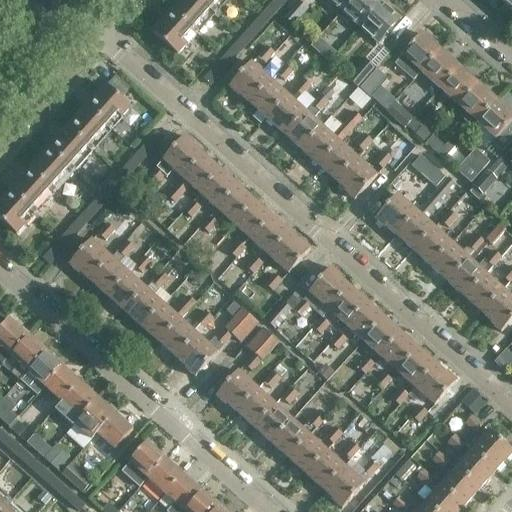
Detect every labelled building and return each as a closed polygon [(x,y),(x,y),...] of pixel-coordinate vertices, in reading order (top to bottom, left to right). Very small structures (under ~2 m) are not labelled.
[(178,56),(227,0),(182,0),(153,34),(178,56)] [(277,0),(206,79),(212,84),(287,0),(277,0)] [(328,0),(342,12),(344,10),(353,0),(328,0)] [(381,0),(353,0),(344,10),(361,26),(360,28),(381,4),(383,1),(381,0)] [(511,0),(500,0),(511,10),(511,0)] [(309,10),(299,1),(284,18),(294,27),(309,10)] [(400,21),(381,4),(360,28),(379,45),(400,21)] [(414,82),(421,74),(441,52),(422,35),(395,65),(414,82)] [(266,64),(275,54),(267,47),(258,58),(266,64)] [(459,69),(441,52),(421,74),(440,90),(459,69)] [(278,75),(286,82),(300,66),(292,59),(278,75)] [(365,61),(349,80),(370,98),(387,80),(365,61)] [(241,96),(250,104),(271,82),(252,65),(230,89),(240,98),(241,96)] [(478,85),(459,69),(440,90),(458,107),(478,85)] [(110,82),(131,106),(138,100),(117,76),(110,82)] [(303,79),(294,89),(303,97),(312,87),(303,79)] [(271,82),(250,104),(268,120),(288,98),(271,82)] [(477,124),(496,102),(478,85),(458,107),(468,116),(463,121),(472,129),(477,124)] [(0,220),(17,236),(95,148),(131,108),(106,87),(0,206),(0,220)] [(306,114),(285,136),(303,152),(324,130),(314,121),(330,103),(322,96),(306,114)] [(288,98),(268,120),(285,136),(306,114),(288,98)] [(511,122),(511,116),(496,102),(477,124),(496,141),(511,122)] [(396,103),(387,113),(405,129),(414,119),(396,103)] [(339,130),(347,137),(357,127),(349,119),(339,130)] [(414,119),(405,129),(405,130),(407,128),(425,144),(432,136),(414,120),(415,120),(414,119)] [(324,130),(303,152),(321,168),(341,146),(324,130)] [(157,134),(44,260),(50,265),(163,139),(157,134)] [(364,153),(374,142),(365,135),(356,145),(364,153)] [(432,136),(425,144),(444,160),(455,148),(449,143),(444,147),(432,136)] [(186,138),(165,162),(164,161),(148,180),(156,187),(165,177),(167,179),(175,171),(183,178),(203,156),(194,148),(195,147),(186,138)] [(341,146),(321,168),(338,184),(359,162),(341,146)] [(476,149),(456,171),(473,187),(487,172),(485,170),(491,163),(476,149)] [(384,170),(393,160),(385,152),(376,163),(384,170)] [(221,172),(203,156),(183,178),(167,197),(175,205),(192,186),(201,194),(221,172)] [(487,172),(473,187),(474,188),(470,193),(483,204),(488,198),(485,196),(498,181),(497,180),(510,167),(500,159),(489,173),(487,172)] [(359,162),(338,184),(347,192),(346,193),(356,202),(377,178),(359,162)] [(238,188),(221,172),(201,194),(218,210),(238,188)] [(412,250),(432,228),(426,222),(457,186),(445,176),(414,212),(394,234),(412,250)] [(415,179),(406,189),(414,196),(422,186),(415,179)] [(256,204),(238,188),(218,210),(236,226),(256,204)] [(387,228),(394,234),(414,212),(398,197),(376,221),(385,230),(387,228)] [(192,220),(202,209),(193,202),(183,212),(192,220)] [(274,220),(256,204),(236,226),(254,242),(274,220)] [(449,230),(459,219),(451,212),(441,222),(449,230)] [(209,236),(219,225),(210,217),(201,228),(209,236)] [(291,236),(274,220),(254,242),(271,259),(291,236)] [(98,234),(106,242),(116,232),(107,224),(98,234)] [(430,267),(450,244),(432,228),(412,250),(430,267)] [(300,244),(291,236),(271,259),(290,275),(311,251),(302,243),(300,244)] [(475,253),(485,242),(478,236),(469,247),(475,252),(475,253)] [(118,252),(126,260),(135,249),(127,241),(118,252)] [(81,273),(90,282),(112,258),(93,242),(71,266),(80,274),(81,273)] [(229,253),(237,261),(246,250),(238,242),(229,253)] [(448,283),(468,260),(450,244),(430,267),(448,283)] [(493,269),(503,258),(495,251),(485,262),(493,269)] [(129,274),(108,297),(126,313),(147,290),(153,283),(160,290),(170,279),(161,272),(153,281),(144,273),(152,264),(144,256),(128,273),(129,274)] [(254,276),(263,265),(255,257),(245,268),(254,276)] [(112,258),(90,282),(108,297),(129,274),(128,273),(112,258)] [(466,299),(487,277),(468,260),(448,283),(466,299)] [(510,284),(511,282),(511,267),(502,277),(510,284)] [(332,270),(311,294),(304,302),(303,301),(294,311),(286,305),(270,324),(286,338),(303,318),(311,308),(314,311),(321,304),(329,311),(349,289),(340,280),(341,278),(332,270)] [(273,293),(283,282),(274,275),(265,285),(273,293)] [(483,315),(504,292),(487,277),(466,299),(483,315)] [(217,283),(208,291),(233,317),(242,309),(217,283)] [(367,305),(349,289),(329,311),(322,319),(321,318),(313,328),(321,336),(337,318),(347,327),(367,305)] [(147,290),(126,313),(143,329),(165,306),(147,290)] [(511,322),(511,299),(504,292),(483,315),(493,324),(492,325),(502,334),(511,322)] [(165,306),(143,329),(161,345),(182,322),(182,321),(197,304),(189,297),(173,313),(165,306)] [(385,321),(367,305),(347,327),(364,343),(385,321)] [(200,338),(179,361),(187,369),(186,370),(196,379),(218,354),(233,337),(241,344),(259,324),(242,310),(216,339),(215,338),(209,345),(200,338)] [(182,322),(161,345),(179,361),(200,338),(199,337),(214,320),(205,312),(190,329),(182,322)] [(385,321),(364,343),(382,359),(402,337),(385,321)] [(0,333),(0,348),(11,358),(29,338),(11,322),(0,333)] [(262,363),(279,344),(263,329),(246,349),(254,355),(245,366),(253,373),(262,363)] [(330,344),(338,352),(348,341),(339,333),(330,344)] [(402,337),(382,359),(391,367),(384,374),(375,384),(383,392),(392,381),(399,374),(400,375),(420,353),(402,337)] [(46,353),(29,338),(11,358),(19,365),(11,374),(19,382),(21,381),(28,373),(46,353)] [(45,389),(63,369),(46,353),(21,381),(38,397),(45,389)] [(420,353),(400,375),(408,382),(392,400),(400,407),(410,397),(409,396),(416,389),(418,391),(438,369),(420,353)] [(366,376),(375,366),(367,358),(357,368),(366,376)] [(80,385),(63,369),(45,389),(63,404),(80,385)] [(438,369),(418,391),(436,407),(457,384),(448,375),(446,376),(438,369)] [(258,390),(237,413),(254,429),(275,406),(266,397),(282,380),(273,372),(258,390)] [(227,405),(237,413),(258,390),(239,373),(217,398),(226,406),(227,405)] [(98,400),(80,385),(63,404),(71,412),(66,418),(75,426),(98,400)] [(281,399),(290,406),(299,396),(291,388),(281,399)] [(115,416),(98,400),(75,426),(92,441),(97,436),(115,416)] [(275,406),(254,429),(272,445),(293,422),(275,406)] [(419,425),(429,414),(420,407),(411,417),(419,425)] [(6,412),(0,419),(0,421),(9,429),(16,421),(6,412)] [(293,422),(272,445),(290,461),(311,437),(326,420),(317,412),(302,429),(293,422)] [(133,432),(115,416),(97,436),(115,452),(133,432)] [(473,416),(465,425),(476,435),(484,426),(473,416)] [(16,421),(9,429),(27,444),(33,437),(26,431),(26,430),(16,421)] [(311,437),(290,461),(307,477),(329,454),(328,452),(343,436),(334,428),(319,445),(311,437)] [(0,429),(0,443),(76,511),(80,511),(85,506),(0,429)] [(481,443),(473,452),(495,471),(503,462),(504,463),(511,454),(511,452),(488,432),(480,442),(481,443)] [(466,445),(455,436),(448,444),(458,454),(466,445)] [(43,461),(44,460),(51,452),(41,443),(33,452),(43,461)] [(343,454),(351,462),(360,451),(352,444),(343,454)] [(148,480),(165,461),(147,445),(123,472),(140,488),(148,480)] [(51,452),(44,460),(58,472),(65,463),(61,460),(65,455),(56,447),(51,452)] [(473,452),(457,469),(479,489),(495,471),(473,452)] [(440,453),(432,462),(442,471),(450,463),(440,453)] [(329,454),(307,477),(325,493),(346,469),(329,454)] [(183,476),(165,461),(148,480),(165,496),(183,476)] [(371,479),(380,468),(371,461),(362,471),(371,479)] [(416,469),(409,462),(395,477),(403,484),(416,469)] [(79,493),(80,492),(87,485),(69,469),(62,477),(79,493)] [(346,469),(325,493),(334,501),(333,502),(342,511),(365,486),(346,469)] [(457,469),(441,487),(463,507),(479,489),(457,469)] [(424,471),(417,479),(427,488),(435,480),(424,471)] [(200,492),(183,476),(165,496),(175,505),(167,511),(181,511),(182,511),(200,492)] [(441,487),(425,505),(432,511),(459,511),(463,507),(441,487)] [(19,488),(14,494),(17,497),(23,491),(19,488)] [(212,511),(217,507),(200,492),(182,511),(181,511),(212,511)] [(20,511),(0,493),(0,511),(20,511)] [(400,498),(393,506),(399,511),(406,511),(410,507),(400,498)]
